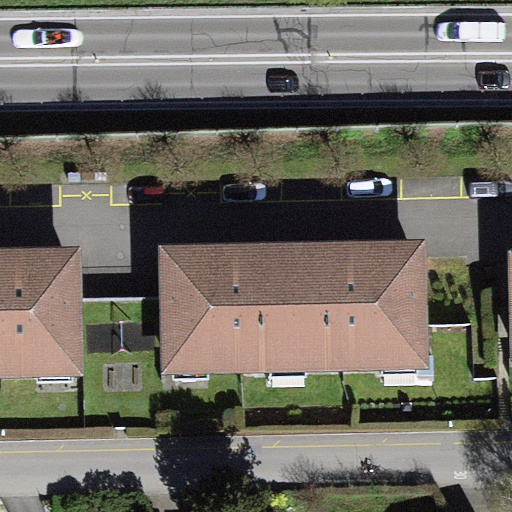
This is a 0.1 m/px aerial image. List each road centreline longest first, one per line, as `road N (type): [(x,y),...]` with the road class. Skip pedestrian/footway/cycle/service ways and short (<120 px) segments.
road 1 (residential): [(511,462),(0,473)]
road 2 (trunk): [(0,62),(511,57)]
